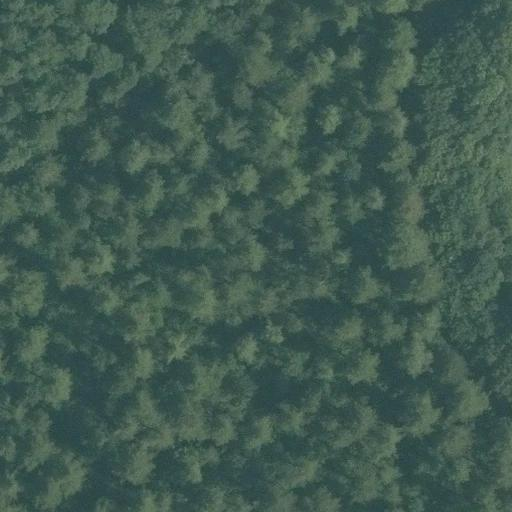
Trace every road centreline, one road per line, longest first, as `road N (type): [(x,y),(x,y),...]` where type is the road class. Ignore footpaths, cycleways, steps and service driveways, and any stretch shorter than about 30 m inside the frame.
road 1 (track): [(437,0),(409,124),(436,299),(460,355),(511,416)]
road 2 (track): [(103,0),(84,126),(0,183)]
